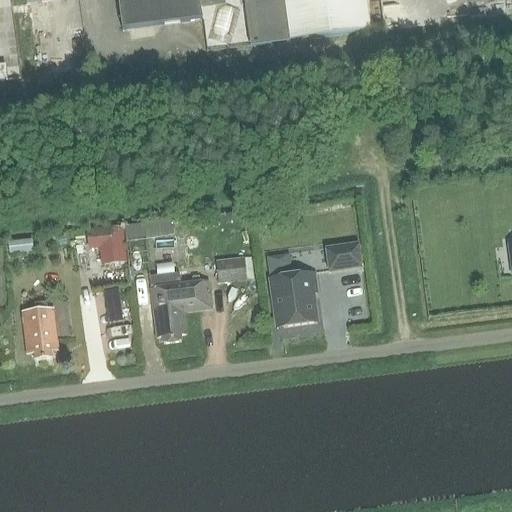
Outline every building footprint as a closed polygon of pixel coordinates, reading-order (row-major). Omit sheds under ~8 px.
[(118,0),(122,31),(203,21),(199,0),(118,0)] [(244,0),(250,48),(370,33),(366,0),(244,0)] [(25,14),(27,54),(40,53),(39,33),(52,32),(50,13),(25,14)] [(61,73),(85,71),(81,43),(58,46),(61,73)] [(124,229),(126,244),(173,239),(171,223),(124,229)] [(103,268),(126,265),(121,228),(87,233),(89,249),(100,248),(103,268)] [(32,241),(8,244),(10,255),(34,253),(32,241)] [(330,273),(333,273),(360,269),(357,247),(327,251),(330,273)] [(289,256),(267,259),(277,330),(317,324),(313,295),(317,294),(314,275),(292,278),(289,256)] [(251,260),(243,260),(245,284),(253,283),(251,260)] [(217,288),(244,284),(241,261),(214,265),(217,288)] [(179,275),(149,278),(156,340),(162,339),(163,345),(181,343),(180,337),(186,336),(184,314),(211,311),(208,283),(180,287),(179,275)] [(51,353),(58,352),(53,311),(22,314),(27,356),(34,355),(34,362),(52,360),(51,353)]
